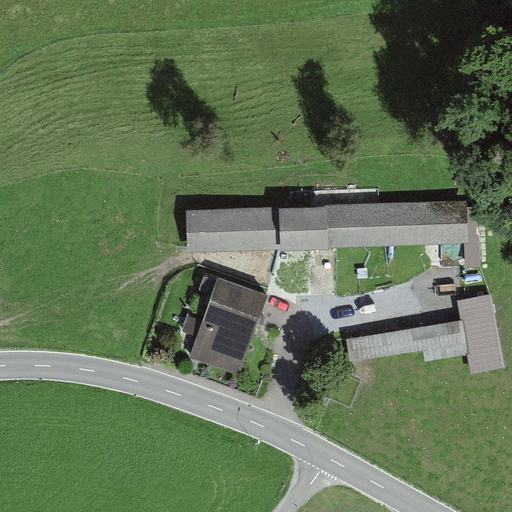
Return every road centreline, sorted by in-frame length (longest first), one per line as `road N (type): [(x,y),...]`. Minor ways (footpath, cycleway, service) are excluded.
road 1 (tertiary): [(424,511),(329,458),(208,405),(106,374),(0,366)]
road 2 (track): [(199,255),(265,277),(314,307),(461,305)]
road 3 (track): [(314,307),(266,427)]
